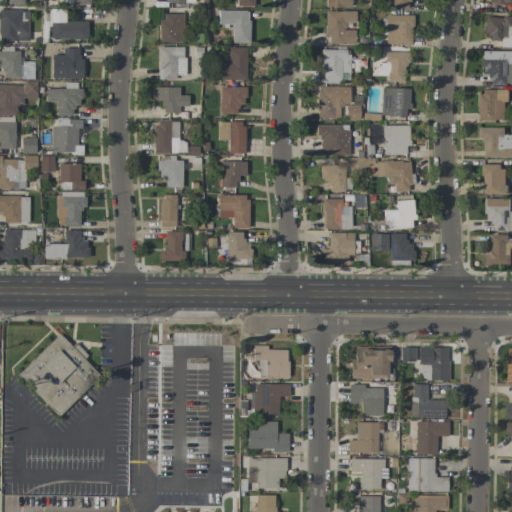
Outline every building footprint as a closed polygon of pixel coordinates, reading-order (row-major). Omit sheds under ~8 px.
[(391,0),(392,8),(408,8),(407,0),(391,0)] [(0,40),(28,42),(29,11),(0,9),(0,40)] [(87,21),(64,21),(64,9),(49,9),(49,39),(87,39),(87,21)] [(218,24),(231,25),(231,43),(248,43),(249,11),(218,10),(218,24)] [(326,11),(325,44),(354,44),(354,30),(345,29),(345,22),(355,23),(355,12),(326,11)] [(184,14),(160,13),(159,42),(183,42),(184,14)] [(412,44),(411,15),(384,16),(385,45),(412,44)] [(511,17),(488,16),(487,40),(502,41),(502,46),(511,46),(511,17)] [(183,75),(184,47),(157,46),(157,79),(176,80),(176,75),(183,75)] [(21,78),(22,51),(12,51),(12,48),(0,47),(0,68),(3,69),(2,78),(21,78)] [(246,80),(245,47),(227,48),(227,59),(215,60),(215,80),(246,80)] [(81,79),(81,48),(62,48),(62,55),(51,55),(51,78),(81,79)] [(348,49),(321,50),(322,80),(349,80),(348,49)] [(511,51),(484,50),(483,75),(491,75),(491,83),(511,83),(511,51)] [(372,76),(386,76),(386,82),(405,82),(405,52),(384,52),(384,63),(372,63),(372,76)] [(37,97),(36,81),(23,81),(23,97),(37,97)] [(64,89),(45,88),(45,102),(56,102),(55,115),(73,116),(73,105),(79,105),(79,82),(64,82),(64,89)] [(23,85),(0,84),(0,115),(15,116),(16,103),(22,103),(23,85)] [(349,87),(316,86),(316,118),(338,119),(339,104),(349,105),(349,87)] [(179,87),(153,87),(153,101),(161,101),(161,113),(179,113),(178,107),(188,106),(187,95),(179,96),(179,87)] [(245,87),(220,87),(219,114),(237,114),(237,104),(245,104),(245,87)] [(408,116),(408,88),(381,88),(381,115),(408,116)] [(479,121),(505,120),(505,101),(508,101),(508,90),(479,90),(479,121)] [(359,105),(346,105),(346,119),(358,119),(359,105)] [(81,119),(51,120),(51,154),(82,153),(82,145),(77,145),(77,128),(81,128),(81,119)] [(0,148),(14,149),(14,122),(0,121),(0,148)] [(154,153),(180,153),(180,143),(179,143),(178,121),(153,121),(154,153)] [(244,122),(217,121),(217,140),(228,140),(227,154),(243,154),(244,122)] [(315,125),(315,138),(322,138),(322,156),(348,155),(348,125),(315,125)] [(382,125),(382,154),(405,154),(405,146),(408,146),(409,126),(382,125)] [(511,157),(511,133),(504,133),(505,127),(479,127),(479,139),(485,139),(484,157),(511,157)] [(35,138),(21,138),(21,153),(35,153),(35,138)] [(52,172),(52,157),(49,157),(49,162),(40,162),(40,171),(52,172)] [(182,161),(156,160),(156,178),(164,178),(163,187),(181,188),(182,161)] [(245,176),(245,161),(220,162),(220,188),(236,188),(236,176),(245,176)] [(410,191),(409,161),(375,162),(375,176),(387,176),(387,185),(393,184),(394,191),(410,191)] [(83,190),(83,181),(79,181),(80,164),(58,163),(57,182),(70,182),(70,189),(83,190)] [(484,194),(506,194),(505,164),(483,164),(484,194)] [(320,165),(319,182),(329,182),(329,192),(344,192),(344,165),(320,165)] [(79,226),(79,209),(83,209),(84,193),(56,192),(55,226),(79,226)] [(159,227),(175,227),(175,195),(159,194),(159,227)] [(27,223),(28,196),(0,195),(0,213),(3,214),(2,222),(27,223)] [(247,228),(247,195),(217,195),(217,217),(231,217),(231,228),(247,228)] [(510,199),(487,198),(486,222),(494,222),(494,230),(511,230),(511,211),(510,212),(510,199)] [(322,229),(350,229),(350,206),(341,206),(341,199),(322,199),(322,229)] [(395,200),(396,210),(383,210),(384,229),(413,228),(412,200),(395,200)] [(33,230),(0,230),(0,241),(0,259),(32,260),(33,230)] [(43,244),(44,258),(87,258),(87,241),(80,241),(80,230),(63,230),(63,244),(43,244)] [(180,231),(165,231),(164,248),(159,248),(159,260),(183,261),(184,251),(180,251),(180,231)] [(225,258),(249,259),(250,241),(241,240),(241,232),(226,232),(225,258)] [(347,255),(353,255),(352,233),(326,233),(327,263),(347,263),(347,255)] [(388,265),(413,265),(412,243),(404,243),(404,233),(388,234),(388,265)] [(387,251),(387,234),(370,234),(369,250),(387,251)] [(510,265),(511,246),(511,235),(491,235),(490,252),(486,252),(486,264),(510,265)] [(56,416),(99,376),(83,360),(87,356),(74,342),(70,346),(58,334),(16,374),(56,416)] [(287,378),(287,350),(266,349),(266,345),(252,345),(252,361),(259,361),(258,377),(287,378)] [(414,348),(399,347),(399,362),(414,362),(414,348)] [(448,347),(416,347),(415,379),(447,380),(448,347)] [(388,378),(388,349),(351,349),(352,379),(388,378)] [(277,415),(278,396),(288,397),(288,384),(253,384),(252,414),(277,415)] [(427,385),(411,384),(410,417),(444,418),(444,400),(426,400),(427,385)] [(381,386),(348,386),(348,403),(360,403),(360,415),(381,416),(381,386)] [(247,449),(272,448),(272,452),(287,452),(287,433),(275,433),(275,421),(246,422),(247,449)] [(414,454),(436,454),(436,436),(447,436),(447,422),(415,421),(414,454)] [(377,453),(377,422),(355,422),(355,440),(347,440),(346,453),(377,453)] [(278,489),(278,474),(285,474),(285,458),(246,457),(246,482),(255,483),(255,488),(278,489)] [(348,473),(359,474),(358,489),(379,490),(379,471),(383,471),(383,459),(349,458),(348,473)] [(447,491),(447,477),(433,477),(433,458),(407,458),(406,491),(447,491)] [(273,511),(274,495),(255,495),(254,511),(273,511)] [(434,511),(434,509),(446,509),(446,496),(414,495),(413,511),(434,511)] [(378,511),(378,496),(356,496),(356,511),(348,511),(378,511)]
